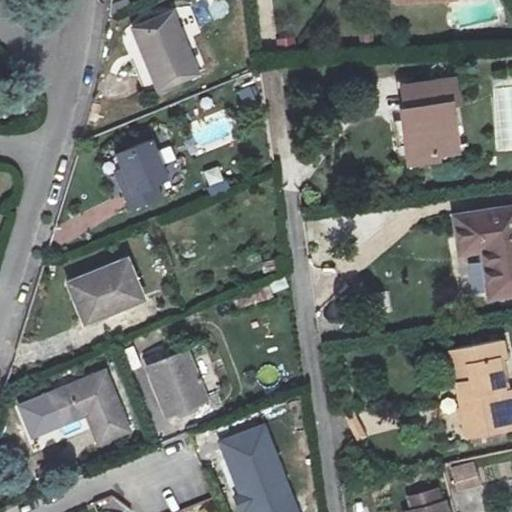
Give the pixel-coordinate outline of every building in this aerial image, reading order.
[(172,11),(133,28),(158,88),(198,70),(172,11)] [(418,108),(407,110),(401,111),(408,158),(436,154),(435,148),(455,145),(449,104),(459,102),(456,79),(415,85),(418,108)] [(418,108),(415,85),(404,86),(407,110),(418,108)] [(262,115),(250,90),(238,94),(249,120),(262,115)] [(171,191),(151,139),(122,151),(129,168),(122,171),(135,205),(171,191)] [(218,165),(201,173),(212,198),(230,191),(218,165)] [(481,252),(488,289),(511,285),(511,207),(454,218),(460,256),(481,252)] [(125,257),(65,280),(82,321),(141,296),(125,257)] [(511,297),(511,285),(488,289),(490,301),(511,297)] [(447,350),(451,367),(465,364),(469,378),(454,382),(457,400),(462,400),(463,406),(459,406),(465,438),(511,427),(511,387),(503,390),(497,358),(505,356),(502,339),(447,350)] [(200,396),(180,347),(140,363),(160,411),(200,396)] [(451,367),(454,382),(469,378),(465,364),(451,367)] [(124,431),(100,370),(42,393),(54,424),(76,415),(75,411),(79,409),(92,443),(124,431)] [(249,508),(254,506),(277,497),(288,492),(262,424),(222,439),(249,508)] [(455,490),(479,484),(473,461),(449,468),(455,490)] [(398,509),(398,511),(448,511),(444,495),(398,509)] [(283,511),(277,497),(254,506),(256,511),(283,511)]
